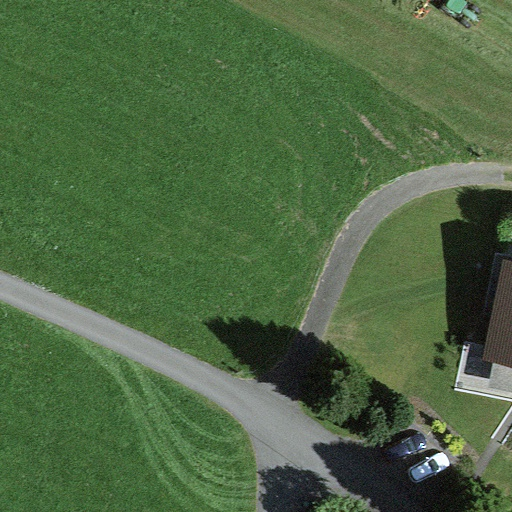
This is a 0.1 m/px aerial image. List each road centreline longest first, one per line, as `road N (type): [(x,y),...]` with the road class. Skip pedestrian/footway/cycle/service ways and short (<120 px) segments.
road 1 (track): [(280,424),(349,234),(375,201),(407,180),(500,166)]
road 2 (unclassified): [(0,283),(145,349),(280,424)]
road 3 (residential): [(280,424),(315,441),(405,511)]
